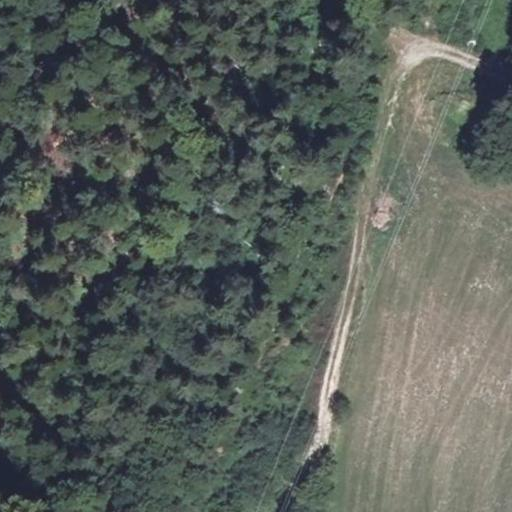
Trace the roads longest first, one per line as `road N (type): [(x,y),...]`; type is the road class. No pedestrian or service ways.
road 1 (track): [(275,511),(324,430),(376,117),(404,45)]
road 2 (track): [(511,79),(404,45),(339,0)]
